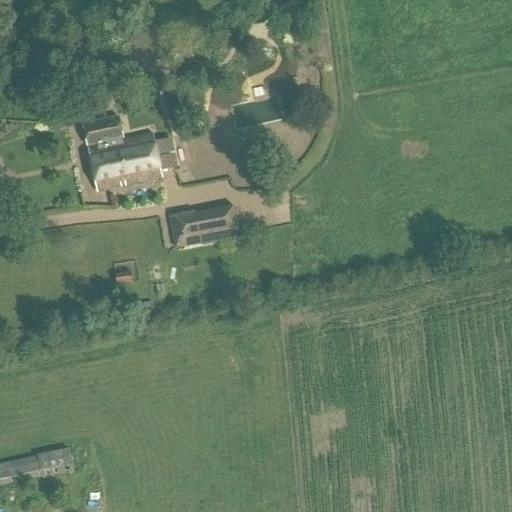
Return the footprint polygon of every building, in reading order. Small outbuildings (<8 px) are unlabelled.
[(134,43),(167,61),(178,41),(146,22),(134,43)] [(84,126),(89,149),(88,149),(97,192),(162,178),(153,135),(122,141),(117,119),(84,126)] [(176,215),(180,240),(228,230),(223,206),(176,215)] [(132,275),(116,276),(117,286),(134,284),(132,275)] [(67,446),(0,455),(0,481),(70,471),(67,446)]
